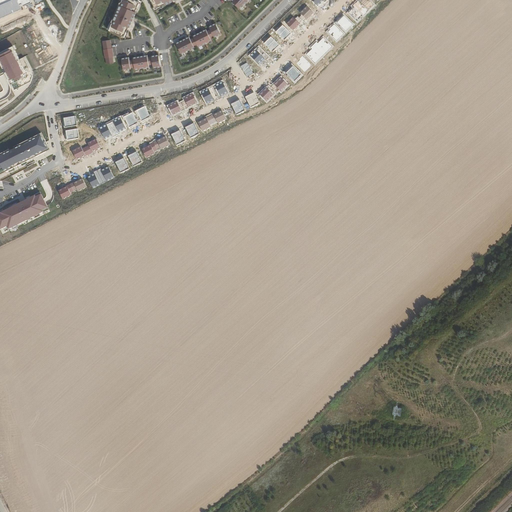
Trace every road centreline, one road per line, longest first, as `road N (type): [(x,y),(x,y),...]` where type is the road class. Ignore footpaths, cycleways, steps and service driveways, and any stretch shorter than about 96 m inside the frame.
road 1 (residential): [(250,90),(342,0)]
road 2 (residential): [(58,161),(76,170),(166,124)]
